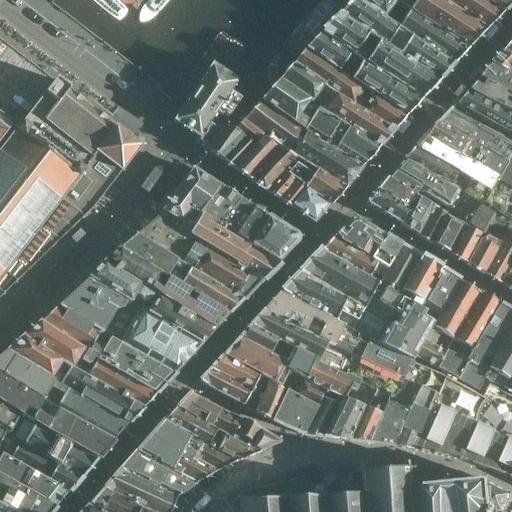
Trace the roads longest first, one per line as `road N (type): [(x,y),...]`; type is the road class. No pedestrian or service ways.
road 1 (residential): [(71,511),(511,21)]
road 2 (residential): [(0,328),(104,223),(163,141),(156,127),(0,7)]
